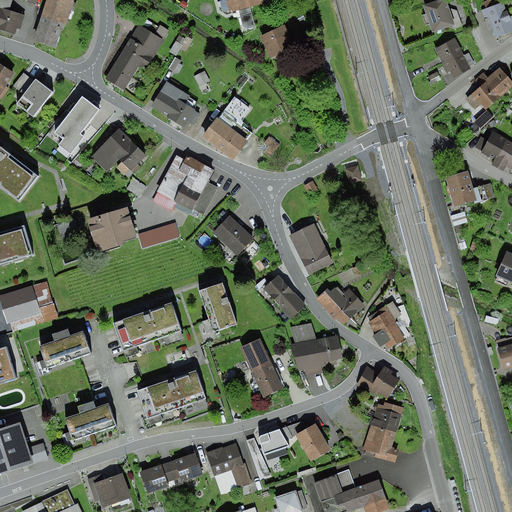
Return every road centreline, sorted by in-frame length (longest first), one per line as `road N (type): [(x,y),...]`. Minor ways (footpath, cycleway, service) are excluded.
road 1 (residential): [(0,494),(137,445),(244,426),(330,396),(371,350)]
road 2 (residential): [(415,121),(511,460)]
road 3 (residential): [(88,81),(267,185)]
road 4 (residential): [(267,185),(281,244),(309,297),(336,328),(371,350)]
road 5 (residential): [(371,350),(414,388),(448,511)]
road 6 (residential): [(267,185),(415,121)]
road 7 (residential): [(381,0),(415,121)]
road 8 (residential): [(415,121),(511,43)]
